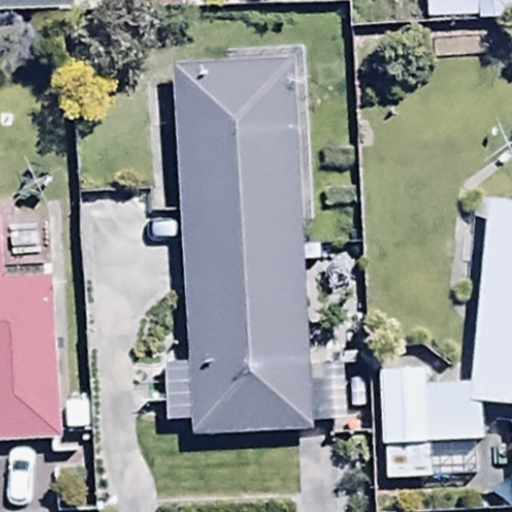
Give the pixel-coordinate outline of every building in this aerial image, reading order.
[(0,0),(0,18),(76,17),(75,0),(0,0)] [(511,0),(425,0),(427,26),(511,22),(511,0)] [(297,66),(172,74),(189,371),(160,373),(163,428),(187,426),(188,445),(319,437),(297,66)] [(511,211),(484,210),(470,410),(511,412),(511,211)] [(0,264),(0,449),(58,446),(58,437),(88,435),(87,411),(61,413),(53,287),(1,290),(0,264)] [(470,448),(480,448),(479,412),(467,412),(468,392),(424,394),(423,372),(379,373),(383,490),(471,487),(470,448)]
